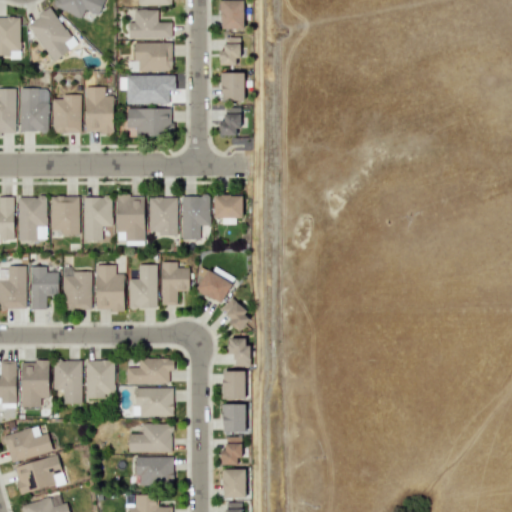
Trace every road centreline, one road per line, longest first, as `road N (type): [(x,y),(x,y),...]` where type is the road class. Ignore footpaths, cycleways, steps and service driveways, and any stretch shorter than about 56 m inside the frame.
road 1 (residential): [(198,511),(198,364),(188,334),(0,334)]
road 2 (residential): [(248,166),(0,165)]
road 3 (residential): [(197,165),(196,0)]
